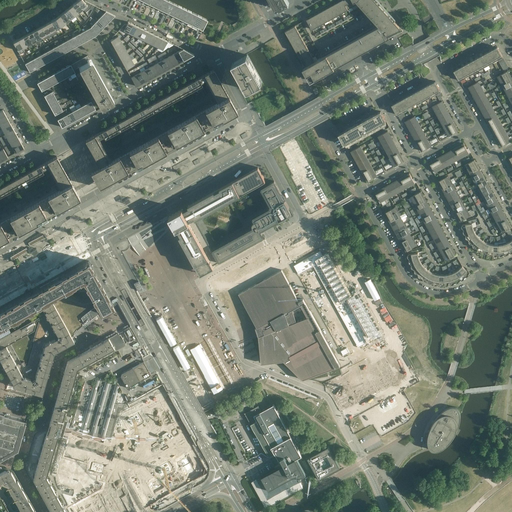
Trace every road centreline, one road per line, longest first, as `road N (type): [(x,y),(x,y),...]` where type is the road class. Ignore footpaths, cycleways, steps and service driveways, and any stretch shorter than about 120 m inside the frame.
road 1 (tertiary): [(235,477),(101,236)]
road 2 (unclassified): [(361,461),(327,398),(243,361),(199,282)]
road 3 (tertiary): [(92,241),(208,451)]
road 4 (secondary): [(259,137),(96,228)]
road 5 (secondary): [(101,236),(264,145)]
road 6 (residential): [(481,280),(449,294),(413,283),(359,192)]
road 7 (residential): [(481,280),(415,161)]
road 8 (secondary): [(368,75),(259,137)]
road 9 (secondary): [(264,145),(374,85)]
road 10 (residential): [(306,222),(199,282)]
road 11 (residential): [(136,97),(111,51),(101,50),(124,104)]
